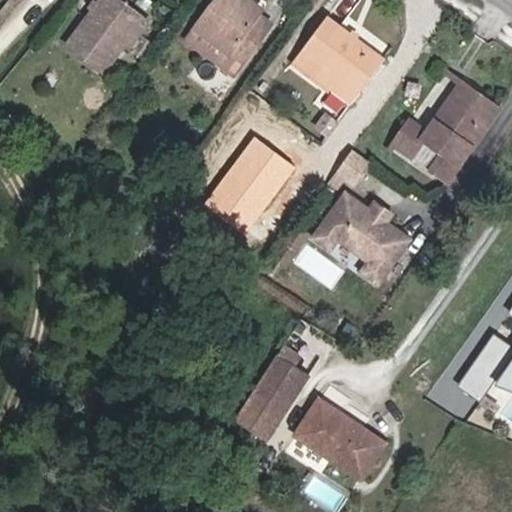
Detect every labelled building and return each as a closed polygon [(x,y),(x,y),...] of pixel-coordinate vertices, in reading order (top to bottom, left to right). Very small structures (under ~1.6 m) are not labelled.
[(124,44),(134,32),(138,35),(147,22),(117,0),(101,0),(67,45),(104,72),(124,44)] [(242,64),(271,24),(258,15),(240,2),(240,0),(216,0),(195,30),(242,64)] [(263,10),(249,0),(240,0),(240,2),(258,15),(263,10)] [(350,105),(385,59),(328,16),(294,62),(350,105)] [(242,64),(195,30),(185,42),(233,76),(242,64)] [(129,47),(138,35),(134,32),(124,44),(129,47)] [(459,105),(463,99),(458,95),(465,86),(460,83),(449,99),(459,105)] [(448,181),(498,109),(465,86),(458,95),(463,99),(459,105),(449,99),(426,132),(409,120),(393,145),(411,158),(423,140),(443,154),(432,170),(448,181)] [(336,123),(326,116),(317,127),(327,134),(336,123)] [(181,167),(190,154),(179,146),(170,159),(181,167)] [(192,206),(210,182),(196,172),(178,197),(192,206)] [(202,213),(220,189),(210,182),(192,206),(202,213)] [(369,209),(345,192),(313,238),(330,251),(338,241),(368,262),(360,273),(378,285),(411,240),(387,222),(369,209)] [(393,215),(374,202),(369,209),(387,222),(393,215)] [(347,342),(356,329),(341,319),(332,331),(347,342)] [(511,346),(495,335),(460,386),(481,400),(511,355),(511,346)] [(296,367),(302,357),(283,345),(277,355),(296,367)] [(266,442),(310,376),(296,367),(277,355),(235,421),(266,442)] [(511,363),(498,383),(511,388),(511,363)] [(385,443),(319,400),(296,435),(361,480),(385,443)] [(205,511),(228,475),(212,466),(190,502),(205,511)]
